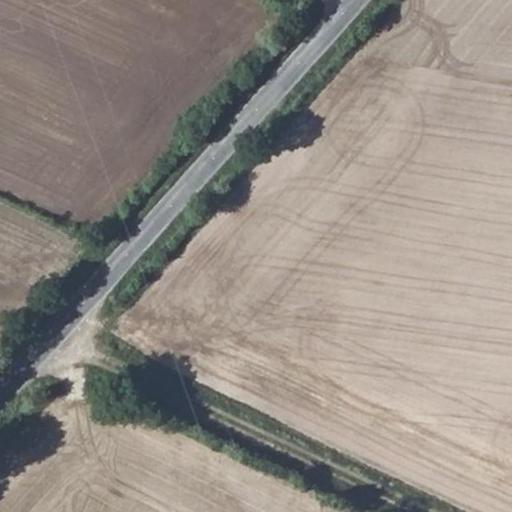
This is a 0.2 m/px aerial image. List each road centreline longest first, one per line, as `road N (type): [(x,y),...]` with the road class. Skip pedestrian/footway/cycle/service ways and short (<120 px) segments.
road 1 (unclassified): [(0,402),(354,0)]
road 2 (track): [(419,511),(56,340)]
